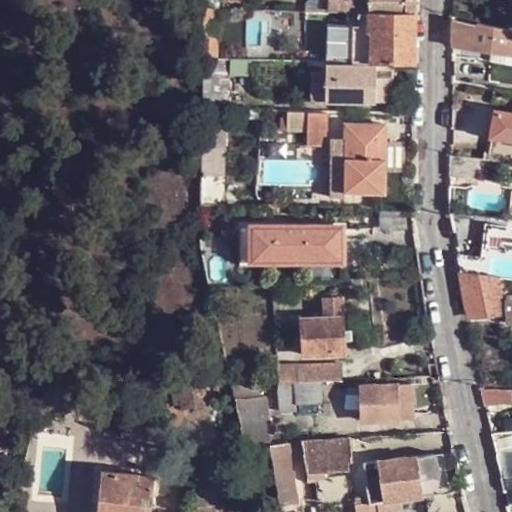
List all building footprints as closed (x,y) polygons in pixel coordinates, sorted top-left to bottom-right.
[(370,0),(370,13),(415,14),(415,0),(370,0)] [(203,57),(219,58),(218,8),(204,8),(203,57)] [(415,64),(415,14),(370,13),(358,12),(357,24),(328,24),(326,58),(360,59),(360,62),(415,64)] [(454,47),(511,54),(511,31),(454,18),(454,47)] [(326,58),(328,24),(306,22),(304,60),(326,61),(326,58)] [(203,108),(230,109),(230,58),(219,58),(203,57),(203,108)] [(336,98),(337,65),(324,65),(323,97),(336,98)] [(336,100),(379,101),(380,66),(337,65),(336,98),(336,100)] [(379,101),(390,102),(391,67),(380,66),(379,101)] [(203,108),(202,182),(229,182),(230,109),(203,108)] [(329,112),(289,110),(288,129),(302,129),(309,129),(309,141),(309,144),(328,144),(329,112)] [(493,138),(511,141),(511,113),(497,111),(493,138)] [(347,125),(346,137),(345,173),(345,193),(385,192),(387,125),(347,125)] [(333,173),(345,173),(346,137),(334,137),(333,173)] [(484,180),(484,159),(452,156),(452,176),(484,180)] [(252,258),(341,259),(341,228),(252,227),(252,258)] [(210,286),(255,283),(253,264),(206,267),(210,286)] [(471,316),(509,314),(510,320),(511,320),(511,278),(508,278),(501,277),(462,272),(471,316)] [(303,353),(344,352),(343,317),(302,318),(303,353)] [(278,365),(278,381),(320,381),(343,380),(342,363),(278,365)] [(172,382),(173,402),(181,401),(182,404),(205,402),(203,380),(172,382)] [(363,419),(397,418),(397,384),(362,386),(363,419)] [(397,384),(397,418),(415,417),(415,384),(397,384)] [(321,402),(320,385),(278,386),(278,410),(296,410),(296,403),(321,402)] [(243,443),(271,441),(267,395),(234,397),(243,443)] [(307,471),(348,468),(346,437),(305,438),(307,471)] [(280,502),(296,499),(286,440),(271,441),(280,502)] [(419,455),(422,478),(442,477),(438,453),(419,455)] [(405,511),(404,498),(423,495),(422,478),(419,455),(367,461),(369,478),(381,476),(385,511),(405,511)] [(97,511),(151,511),(155,476),(102,470),(97,511)] [(385,511),(381,476),(369,478),(371,494),(351,497),(353,511),(359,510),(359,511),(366,511),(380,510),(380,511),(385,511)]
